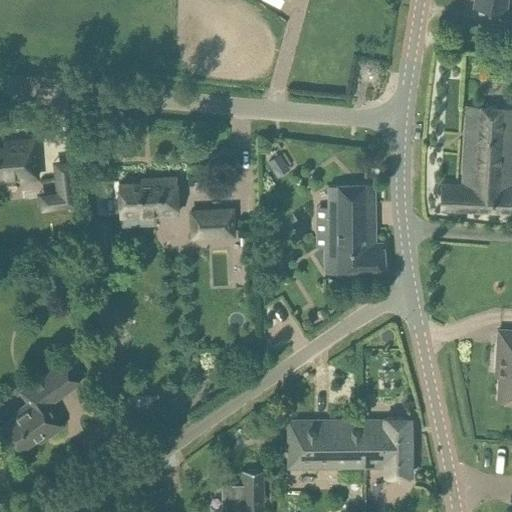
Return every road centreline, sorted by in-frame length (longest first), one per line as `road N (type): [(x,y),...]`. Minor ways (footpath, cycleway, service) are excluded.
road 1 (unclassified): [(401,123),(0,83)]
road 2 (unclassified): [(78,511),(381,304),(412,296)]
road 3 (unclassified): [(457,511),(412,296)]
road 4 (unclassified): [(412,296),(398,182),(401,123)]
road 5 (unclassified): [(401,123),(421,0)]
